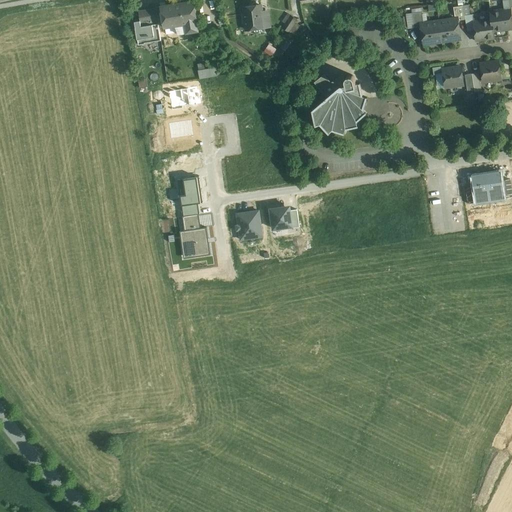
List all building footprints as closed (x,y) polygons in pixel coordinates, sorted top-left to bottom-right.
[(503,0),(505,10),(491,12),(492,20),(493,31),(511,27),(511,20),(509,0),(503,0)] [(195,1),(176,4),(176,3),(176,4),(179,21),(181,20),(183,33),(186,33),(199,31),(198,21),(195,1)] [(166,6),(161,7),(164,25),(164,27),(165,27),(178,24),(179,32),(179,34),(183,33),(181,20),(179,21),(176,4),(166,5),(166,6)] [(463,5),(454,7),(455,16),(459,16),(459,20),(465,19),(465,15),(463,5)] [(257,6),(243,8),(246,29),(264,27),(262,13),(262,9),(258,10),(257,6)] [(161,7),(139,11),(141,20),(141,26),(158,23),(159,26),(164,25),(161,7)] [(422,11),(412,13),(414,28),(420,27),(419,22),(423,21),(422,11)] [(269,13),(262,13),(264,27),(271,26),(269,13)] [(288,14),(283,22),(286,24),(283,28),(288,32),(297,19),(291,15),(291,16),(288,14)] [(469,14),(465,15),(465,19),(467,32),(475,30),(474,22),(473,14),(469,14)] [(457,19),(439,21),(442,41),(460,38),(457,19)] [(141,26),(141,20),(135,21),(139,45),(145,44),(145,43),(161,40),(159,28),(159,26),(158,23),(141,26)] [(474,22),(475,30),(476,40),(494,37),(493,31),(492,20),(474,22)] [(439,21),(421,24),(424,44),(442,41),(439,21)] [(178,24),(165,27),(166,34),(179,32),(178,24)] [(498,61),(481,64),(483,81),(501,79),(498,61)] [(216,67),(198,69),(199,77),(217,75),(216,67)] [(461,67),(443,69),(446,87),(463,84),(461,67)] [(479,72),(472,73),(475,92),(482,91),(479,72)] [(472,73),(465,75),(468,93),(475,92),(472,73)] [(347,84),(342,85),(342,87),(340,87),(337,89),(327,97),(313,109),(316,124),(321,123),(330,133),(333,129),(345,133),(347,129),(359,126),(358,121),(367,113),(364,109),(367,97),(363,96),(360,83),(356,84),(355,77),(354,76),(352,75),(351,74),(349,75),(347,76),(346,77),(346,79),(346,82),(347,84)] [(331,83),(324,74),(314,82),(327,97),(337,89),(331,83)] [(341,74),(331,83),(337,89),(340,87),(342,87),(342,85),(347,84),(346,82),(345,82),(344,75),(343,74),(341,74)] [(487,173),(490,201),(505,199),(505,197),(502,179),(501,171),(487,173)] [(476,203),(490,201),(487,173),(472,175),(473,184),(476,201),(476,203)] [(203,202),(199,176),(178,179),(182,205),(198,203),(203,202)] [(502,179),(505,197),(511,196),(511,191),(510,178),(502,179)] [(468,202),(476,201),(473,184),(465,185),(468,202)] [(200,214),(198,203),(182,205),(183,216),(199,214),(200,214)] [(272,209),(274,228),(291,225),(289,210),(289,207),(272,209)] [(297,209),(289,210),(291,225),(292,228),(299,227),(297,209)] [(237,214),(241,239),(263,236),(259,211),(237,214)] [(201,228),(199,214),(183,216),(185,230),(201,228)] [(207,227),(201,228),(185,230),(184,230),(185,238),(181,238),(183,249),(186,248),(188,258),(211,254),(207,227)]
